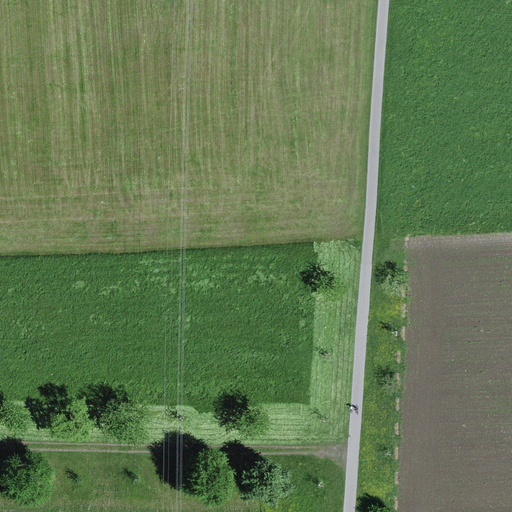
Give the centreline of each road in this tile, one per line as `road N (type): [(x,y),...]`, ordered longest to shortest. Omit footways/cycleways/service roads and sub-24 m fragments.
road 1 (track): [(347,511),(383,0)]
road 2 (track): [(0,445),(351,447)]
